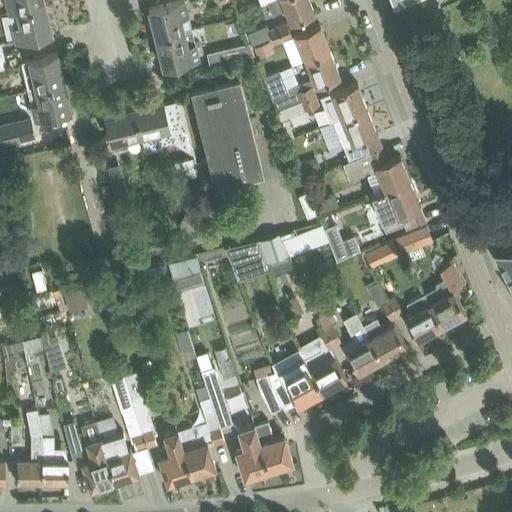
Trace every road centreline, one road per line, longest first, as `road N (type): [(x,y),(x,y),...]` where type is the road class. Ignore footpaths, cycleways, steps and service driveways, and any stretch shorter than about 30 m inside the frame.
road 1 (residential): [(317,498),(305,430),(503,322)]
road 2 (residential): [(371,0),(475,261)]
road 3 (unclassified): [(317,498),(511,451)]
